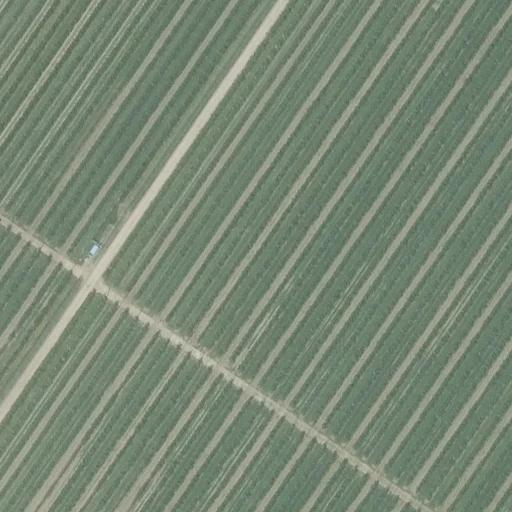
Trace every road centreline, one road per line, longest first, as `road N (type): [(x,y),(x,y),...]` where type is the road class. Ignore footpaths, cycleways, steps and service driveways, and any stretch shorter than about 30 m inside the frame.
road 1 (track): [(425,511),(0,219)]
road 2 (track): [(283,0),(0,414)]
